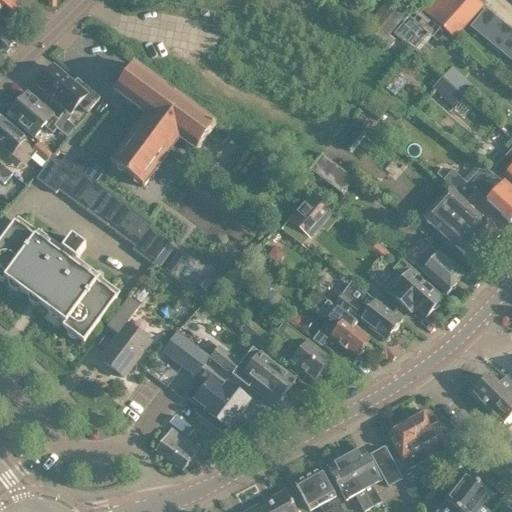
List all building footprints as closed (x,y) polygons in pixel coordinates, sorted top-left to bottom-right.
[(19,5),(13,0),(0,0),(0,14),(6,20),(19,5)] [(477,0),(431,0),(423,11),(455,38),(483,5),(477,0)] [(402,21),(383,5),(363,29),(381,45),(402,21)] [(493,13),(483,5),(468,23),(477,31),(493,13)] [(502,21),(493,13),(477,31),(487,39),(502,21)] [(419,26),(410,18),(396,34),(405,42),(419,26)] [(511,29),(511,28),(502,21),(487,39),(497,47),(511,29)] [(511,49),(511,29),(497,47),(506,56),(511,49)] [(146,117),(111,165),(141,187),(176,139),(193,152),(207,134),(219,143),(226,133),(134,65),(113,92),(146,117)] [(75,86),(53,67),(37,86),(70,114),(78,105),(87,113),(100,99),(79,81),(75,86)] [(452,104),(462,93),(440,74),(430,84),(452,104)] [(398,119),(405,109),(376,88),(361,107),(377,119),(384,109),(398,119)] [(54,125),(59,120),(57,118),(27,92),(7,115),(34,139),(44,127),(51,134),(56,128),(54,125)] [(59,120),(54,125),(56,128),(65,136),(77,122),(63,111),(57,118),(59,120)] [(30,148),(21,140),(23,138),(0,117),(0,146),(9,155),(23,166),(33,153),(43,161),(49,153),(35,142),(30,148)] [(353,122),(338,141),(348,149),(363,131),(353,122)] [(493,165),(504,176),(511,182),(511,150),(509,148),(493,165)] [(307,169),(341,194),(352,179),(319,154),(307,169)] [(51,158),(35,179),(45,186),(61,165),(51,158)] [(92,160),(83,172),(96,182),(105,170),(92,160)] [(511,191),(503,184),(480,166),(475,163),(462,179),(450,169),(441,167),(434,174),(492,224),(496,218),(509,229),(511,225),(511,191)] [(61,165),(45,186),(55,194),(57,190),(70,172),(61,165)] [(0,166),(0,182),(1,184),(10,175),(0,166)] [(73,169),(70,172),(57,190),(66,197),(82,176),(73,169)] [(92,183),(82,176),(66,197),(76,204),(92,183)] [(76,204),(86,211),(102,190),(92,183),(76,204)] [(86,211),(95,218),(111,197),(102,190),(86,211)] [(423,217),(474,262),(498,235),(448,190),(423,217)] [(388,201),(407,218),(416,209),(397,192),(388,201)] [(284,218),(308,238),(330,213),(307,193),(284,218)] [(95,218),(105,225),(120,204),(111,197),(95,218)] [(105,225),(115,233),(131,211),(120,204),(105,225)] [(115,233),(124,240),(140,219),(131,211),(115,233)] [(124,240),(134,247),(147,230),(150,226),(140,219),(124,240)] [(301,244),(307,237),(302,233),(287,221),(280,229),(295,240),(301,244)] [(116,299),(71,266),(84,248),(70,238),(57,256),(13,223),(0,240),(0,283),(0,284),(3,281),(63,325),(61,328),(82,344),(116,299)] [(147,230),(134,247),(131,251),(141,258),(157,237),(147,230)] [(167,244),(157,237),(141,258),(151,265),(167,244)] [(438,252),(437,254),(426,244),(420,238),(404,256),(410,261),(445,293),(462,275),(438,252)] [(272,245),(265,254),(275,262),(282,252),(272,245)] [(399,274),(385,290),(410,312),(414,308),(425,317),(441,299),(416,277),(418,275),(402,261),(394,270),(399,274)] [(359,320),(385,339),(399,320),(350,283),(333,305),(350,319),(353,315),(359,319),(359,320)] [(270,289),(262,298),(272,306),(280,297),(270,289)] [(306,301),(317,310),(325,300),(314,291),(306,301)] [(106,328),(116,336),(98,360),(122,378),(124,375),(127,376),(130,375),(133,373),(134,370),(134,367),(132,364),(148,343),(125,325),(138,307),(127,299),(106,328)] [(325,320),(335,327),(328,338),(353,357),(369,338),(352,325),(355,322),(333,305),(325,300),(317,310),(316,311),(326,318),(325,320)] [(237,331),(256,345),(265,333),(246,319),(237,331)] [(289,344),(299,352),(290,362),(314,381),(330,360),(306,342),(282,322),(274,333),(288,344),(289,344)] [(207,360),(191,348),(172,333),(162,346),(181,360),(177,366),(193,378),(207,360)] [(208,359),(231,376),(239,365),(216,347),(208,359)] [(259,352),(249,364),(242,374),(277,401),(293,381),(268,361),(269,359),(259,352)] [(193,410),(222,433),(223,432),(242,422),(238,415),(249,400),(206,368),(184,396),(196,406),(193,410)] [(489,375),(471,393),(494,416),(503,424),(511,415),(511,414),(511,382),(507,377),(499,385),(489,375)] [(177,399),(167,412),(178,420),(178,419),(177,419),(186,407),(187,408),(187,407),(185,406),(183,409),(175,403),(178,400),(177,399)] [(429,411),(408,423),(423,449),(444,437),(429,411)] [(423,449),(408,423),(387,435),(400,458),(393,462),(402,477),(411,472),(409,468),(428,458),(423,449)] [(171,428),(155,452),(182,471),(199,448),(171,428)] [(454,456),(465,450),(457,437),(454,431),(444,437),(443,437),(454,456)] [(388,486),(402,479),(384,446),(370,454),(388,486)] [(362,447),(345,457),(372,506),(379,502),(370,486),(381,480),(362,447)] [(372,506),(345,457),(327,467),(346,500),(355,495),(364,511),(372,506)] [(321,471),(296,485),(306,502),(311,511),(318,507),(320,511),(343,511),(331,489),(321,471)] [(480,504),(489,493),(464,475),(435,511),(488,511),(489,511),(480,504)] [(296,511),(286,491),(244,511),(296,511)]
